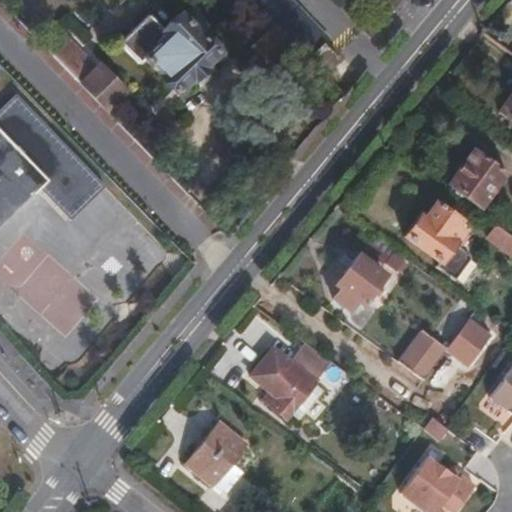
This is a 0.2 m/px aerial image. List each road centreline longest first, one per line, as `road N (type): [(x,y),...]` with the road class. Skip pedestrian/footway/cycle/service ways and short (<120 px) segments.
road 1 (residential): [(235,270),(0,29)]
road 2 (primary): [(80,465),(235,270)]
road 3 (primary): [(235,270),(395,80)]
